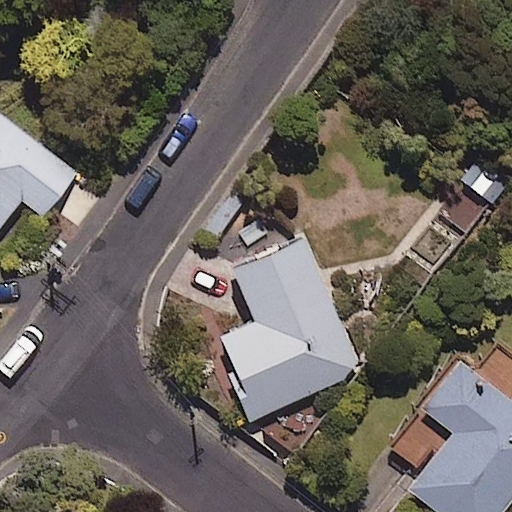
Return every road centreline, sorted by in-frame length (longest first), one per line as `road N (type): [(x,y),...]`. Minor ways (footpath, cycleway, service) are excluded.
road 1 (residential): [(300,0),(238,102),(48,357)]
road 2 (residential): [(48,357),(244,511)]
